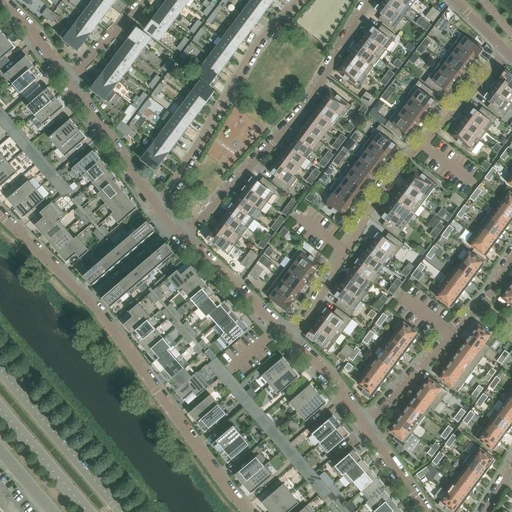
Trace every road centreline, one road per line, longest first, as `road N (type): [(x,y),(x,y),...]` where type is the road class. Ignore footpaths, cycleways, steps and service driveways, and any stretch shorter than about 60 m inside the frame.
road 1 (residential): [(247,511),(95,309),(0,215)]
road 2 (residential): [(507,52),(398,169),(290,340)]
road 3 (residential): [(181,238),(301,113),(370,0)]
road 4 (residential): [(298,0),(258,42),(169,191),(153,203)]
road 5 (residential): [(362,426),(487,300),(511,259)]
road 6 (secondary): [(121,511),(0,370)]
road 7 (residential): [(290,340),(181,238)]
road 8 (residential): [(153,203),(67,83)]
road 9 (secondary): [(0,409),(87,511)]
